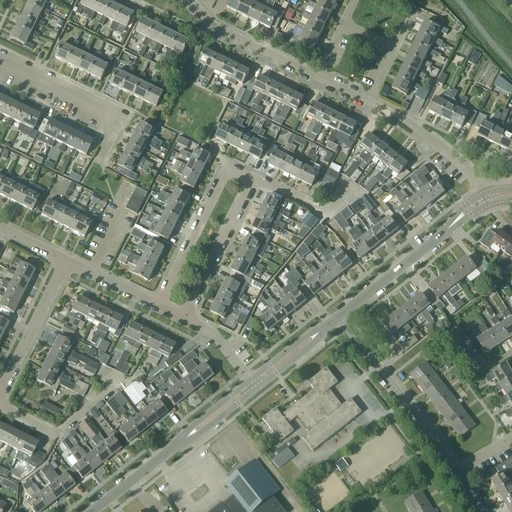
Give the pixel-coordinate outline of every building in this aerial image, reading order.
[(28,0),(27,4),(41,11),(40,13),(48,16),(50,12),(42,8),(45,1),(45,0),(28,0)] [(86,8),(91,11),(93,11),(98,0),(83,0),(81,5),(80,5),(78,9),(76,13),(80,15),(84,7),(86,8)] [(111,3),(104,0),(98,0),(93,11),(91,11),(88,17),(87,19),(91,21),(95,13),(102,16),(104,17),(111,3)] [(225,7),(237,13),(242,0),(226,0),(228,1),(225,7)] [(255,4),(253,3),(247,0),(242,0),(237,13),(248,18),(255,4)] [(266,9),(264,8),(257,5),(259,0),(254,0),(253,3),(255,4),(248,18),(259,24),(266,9)] [(276,30),(282,17),(284,13),(279,10),(277,15),(271,12),(275,4),(270,1),(268,0),(264,8),(266,9),(259,24),(270,29),(271,27),(276,30)] [(316,8),(330,15),(336,4),(327,0),(319,0),(317,5),(309,1),(307,6),(315,10),(316,8)] [(122,9),(111,3),(104,17),(102,16),(98,24),(103,26),(107,18),(114,22),(115,23),(122,9)] [(27,4),(21,15),(35,22),(34,24),(42,28),(44,24),(36,20),(40,13),(41,11),(27,4)] [(86,8),(83,14),(88,17),(91,11),(86,8)] [(310,19),(325,26),(330,15),(316,8),(315,10),(311,17),(303,13),(301,17),(309,21),(310,19)] [(115,23),(114,22),(110,30),(114,32),(118,24),(127,28),(134,14),(122,9),(115,23)] [(21,15),(16,27),(29,34),(29,35),(37,39),(39,35),(31,31),(34,24),(35,22),(21,15)] [(131,40),(134,42),(135,42),(139,34),(146,38),(148,39),(155,25),(143,19),(137,32),(135,32),(131,40)] [(305,30),(319,37),(325,26),(310,19),(309,21),(306,28),(298,24),(296,28),(304,32),(305,30)] [(434,40),(435,38),(438,31),(446,35),(448,31),(440,27),(439,28),(425,21),(419,33),(434,40)] [(166,30),(155,25),(148,39),(146,38),(142,46),(146,48),(150,40),(158,43),(159,44),(166,30)] [(25,42),(29,35),(29,34),(16,27),(10,38),(23,45),(23,46),(31,50),(33,46),(25,42)] [(296,28),(292,35),(300,39),(304,32),(296,28)] [(177,36),(166,30),(159,44),(158,43),(154,51),(158,53),(162,45),(169,49),(170,50),(177,36)] [(305,30),(304,32),(300,39),(292,35),(290,39),(299,43),(300,42),(304,44),(313,49),(319,37),(305,30)] [(442,42),(435,38),(434,40),(419,33),(414,44),(428,51),(429,49),(433,43),(440,46),(442,44),(442,42)] [(170,50),(169,49),(165,57),(169,59),(173,51),(182,55),(189,42),(177,36),(170,50)] [(290,39),(289,42),(301,49),(304,44),(300,42),(299,43),(290,39)] [(73,49),(75,50),(79,42),(75,40),(71,48),(62,44),(55,58),(67,63),(73,49)] [(437,53),(429,49),(428,51),(414,44),(408,55),(423,62),(424,61),(427,54),(435,58),(437,53)] [(73,49),(67,63),(78,69),(85,55),(86,56),(90,48),(86,46),(82,54),(75,50),(73,49)] [(198,52),(192,64),(193,65),(198,67),(199,64),(205,66),(200,77),(205,79),(217,55),(205,50),(203,54),(199,52),(198,52)] [(85,55),(78,69),(89,74),(96,61),(98,61),(102,53),(97,51),(93,59),(86,56),(85,55)] [(474,51),(472,55),(479,59),(481,55),(474,51)] [(217,55),(205,79),(209,81),(212,76),(214,71),(221,74),(227,61),(217,55)] [(431,65),(424,61),(423,62),(408,55),(403,66),(417,73),(418,72),(422,65),(429,69),(431,65)] [(105,65),(98,61),(96,61),(89,74),(101,80),(107,67),(109,67),(113,59),(109,57),(105,65)] [(229,83),(231,79),(238,66),(227,61),(221,74),(226,77),(225,81),(229,83)] [(243,85),(249,71),(238,66),(231,79),(229,83),(235,86),(236,82),(243,85)] [(426,76),(418,72),(417,73),(403,66),(397,77),(412,85),(413,83),(416,76),(424,80),(426,76)] [(129,76),(130,77),(134,69),(130,67),(126,75),(117,71),(110,85),(122,90),(129,76)] [(129,76),(122,90),(133,96),(140,82),(142,83),(146,75),(141,73),(137,81),(130,77),(129,76)] [(442,86),(447,76),(442,74),(437,83),(442,86)] [(252,80),(247,90),(252,92),(253,90),(259,93),(253,105),(258,107),(261,101),(264,95),(270,82),(259,76),(256,82),(252,80)] [(411,87),(418,91),(415,97),(424,101),(429,92),(420,88),(421,87),(413,83),(412,85),(397,77),(392,89),(406,96),(411,87)] [(501,89),(504,82),(498,77),(493,86),(501,89)] [(140,82),(133,96),(145,101),(151,88),(153,88),(157,80),(153,78),(149,86),(142,83),(140,82)] [(261,101),(266,103),(268,98),(274,101),(281,87),(270,82),(261,101)] [(160,92),(153,88),(151,88),(145,101),(156,107),(163,94),(164,94),(168,86),(164,84),(160,92)] [(223,96),(226,90),(221,87),(218,94),(223,96)] [(277,110),(282,112),(292,92),(281,87),(274,101),(280,104),(277,110)] [(233,102),(238,105),(245,91),(240,88),(233,102)] [(448,89),(442,101),(435,98),(429,111),(440,117),(446,103),(452,92),(448,89)] [(452,92),(446,103),(440,117),(450,122),(457,109),(460,103),(454,100),(457,92),(453,90),(452,92)] [(282,112),(279,118),(280,118),(284,120),(285,120),(290,109),(296,111),(295,114),(300,117),(305,106),(300,104),(303,98),(292,92),(282,112)] [(0,113),(0,119),(2,115),(9,118),(11,119),(18,105),(7,100),(0,113)] [(305,106),(300,117),(305,120),(307,117),(312,119),(306,131),(307,131),(312,134),(324,108),(313,103),(310,109),(305,106)] [(460,103),(457,109),(450,122),(461,128),(464,123),(470,126),(476,113),(470,110),(468,114),(462,111),(465,106),(464,105),(460,103)] [(11,119),(9,118),(6,126),(9,127),(13,120),(20,124),(22,125),(29,110),(18,105),(11,119)] [(239,108),(232,122),(236,125),(239,119),(241,116),(244,110),(239,108)] [(324,108),(312,134),(316,136),(317,136),(323,125),(328,127),(335,114),(324,108)] [(40,115),(29,110),(22,125),(20,124),(17,131),(20,133),(20,134),(29,138),(29,137),(33,130),(40,115)] [(334,130),(328,142),(329,142),(333,144),(334,144),(339,133),(346,119),(335,114),(328,127),(334,130)] [(490,125),(485,122),(487,117),(479,114),(473,127),(480,130),(478,136),(489,141),(501,116),(497,114),(494,120),(493,119),(490,125)] [(501,116),(489,141),(500,146),(506,133),(501,130),(504,125),(503,124),(506,118),(501,116)] [(49,120),(48,122),(43,119),(37,132),(39,133),(36,140),(41,143),(44,136),(51,139),(53,140),(60,125),(49,120)] [(233,130),(227,144),(237,149),(247,130),(241,127),(244,121),(239,119),(236,125),(233,130)] [(357,125),(346,119),(339,133),(350,138),(348,142),(353,145),(359,133),(354,131),(357,125)] [(227,144),(233,130),(236,125),(232,122),(231,122),(228,128),(222,125),(218,133),(216,138),(227,144)] [(135,134),(148,141),(160,147),(162,143),(156,140),(157,139),(151,136),(154,130),(141,123),(135,134)] [(218,123),(214,131),(218,133),(222,125),(218,123)] [(62,144),(63,145),(71,130),(60,125),(53,140),(51,139),(48,146),(51,148),(55,141),(62,144)] [(248,155),(261,130),(255,127),(252,132),(247,130),(237,149),(248,155)] [(33,130),(29,137),(34,139),(37,132),(33,130)] [(72,149),(74,150),(81,136),(71,130),(63,145),(62,144),(59,152),(62,153),(65,146),(72,149)] [(266,157),(272,145),(268,143),(269,141),(262,138),(265,132),(261,130),(248,155),(259,160),(262,155),(266,157)] [(511,135),(506,133),(500,146),(510,152),(511,148),(511,135)] [(146,145),(151,148),(157,152),(160,147),(148,141),(135,134),(129,145),(143,152),(146,145)] [(355,164),(359,167),(379,142),(369,134),(360,146),(365,150),(359,158),(355,164)] [(272,145),(266,157),(271,159),(268,165),(279,170),(292,145),(293,142),(296,137),(291,135),(284,149),(283,148),(280,154),(275,151),(277,148),(272,145)] [(92,141),(81,136),(74,150),(72,149),(69,157),(73,158),(76,151),(85,156),(92,141)] [(190,142),(179,137),(176,143),(187,148),(190,142)] [(374,157),(379,161),(388,149),(379,142),(359,167),(363,170),(367,165),(368,165),(374,157)] [(124,155),(137,162),(148,168),(149,168),(149,169),(151,170),(154,165),(145,161),(146,160),(140,157),(143,152),(129,145),(124,155)] [(296,147),(292,145),(279,170),(290,176),(296,162),(291,160),(294,154),(293,153),(296,147)] [(210,156),(196,149),(193,156),(188,153),(181,150),(179,155),(185,158),(191,161),(191,160),(204,167),(210,156)] [(379,161),(388,168),(398,157),(388,149),(379,161)] [(333,155),(328,152),(323,162),(328,165),(333,155)] [(300,181),(313,156),(309,154),(305,160),(305,159),(302,165),(296,162),(290,176),(300,181)] [(131,173),(135,166),(146,173),(149,169),(149,168),(148,168),(137,162),(124,155),(118,166),(126,170),(123,176),(134,181),(137,175),(131,173)] [(313,156),(300,181),(311,187),(321,168),(314,164),(317,158),(313,156)] [(388,168),(382,176),(386,179),(387,180),(393,172),(398,176),(396,178),(400,181),(410,174),(404,169),(407,164),(398,157),(388,168)] [(191,160),(191,161),(188,166),(183,164),(182,164),(176,161),(174,166),(185,171),(199,178),(204,167),(191,160)] [(356,170),(357,170),(359,167),(355,164),(354,163),(344,176),(349,180),(356,170)] [(341,173),(343,167),(333,164),(331,170),(341,173)] [(199,178),(185,171),(174,166),(172,170),(178,173),(177,174),(183,177),(180,182),(193,189),(199,178)] [(435,181),(430,185),(423,177),(427,174),(423,167),(414,174),(434,201),(444,193),(435,181)] [(326,174),(337,180),(339,174),(329,169),(326,174)] [(361,174),(357,170),(356,170),(349,180),(354,183),(361,174)] [(0,192),(6,181),(8,181),(11,174),(7,172),(4,179),(0,177),(0,192)] [(382,176),(378,173),(374,178),(373,178),(364,189),(369,193),(378,182),(382,176)] [(334,185),(337,180),(326,174),(323,180),(334,185)] [(417,187),(421,192),(416,196),(425,208),(434,201),(414,174),(410,177),(417,187)] [(73,180),(78,183),(81,177),(76,175),(73,180)] [(170,182),(158,176),(156,182),(167,188),(170,182)] [(382,176),(378,182),(382,185),(386,179),(382,176)] [(6,181),(0,192),(0,195),(10,200),(17,186),(19,187),(22,179),(18,178),(15,185),(8,181),(6,181)] [(323,180),(321,185),(331,191),(334,185),(323,180)] [(17,186),(10,200),(20,205),(28,191),(30,192),(32,185),(29,183),(26,190),(19,187),(17,186)] [(328,196),(331,191),(321,185),(318,191),(328,196)] [(134,193),(145,198),(147,193),(137,187),(134,193)] [(36,195),(30,192),(28,191),(20,205),(31,211),(33,209),(36,202),(39,197),(41,198),(45,191),(40,188),(36,195)] [(379,197),(383,193),(380,189),(375,193),(378,197),(379,197)] [(397,202),(398,201),(402,207),(397,211),(406,223),(416,215),(398,193),(395,189),(389,194),(392,198),(394,200),(397,202)] [(167,194),(165,199),(184,208),(190,197),(176,190),(173,197),(167,194)] [(425,208),(416,196),(410,200),(402,190),(398,193),(416,215),(425,208)] [(134,193),(131,198),(142,203),(145,198),(134,193)] [(383,193),(379,197),(384,203),(392,198),(389,194),(383,193)] [(93,194),(90,200),(103,207),(107,201),(93,194)] [(284,211),(279,208),(282,202),(268,195),(263,207),(282,216),(288,219),(290,215),(284,212),(284,211)] [(376,207),(366,195),(359,200),(369,213),(376,207)] [(59,206),(61,207),(63,200),(60,198),(57,205),(48,201),(40,215),(51,221),(59,206)] [(131,198),(128,203),(139,209),(142,203),(131,198)] [(165,199),(163,203),(168,206),(165,212),(179,219),(184,208),(165,199)] [(355,213),(359,209),(364,206),(359,200),(350,207),(355,213)] [(136,214),(139,209),(128,203),(126,209),(136,214)] [(59,206),(51,221),(62,226),(69,212),(71,212),(74,205),(71,204),(67,211),(61,207),(59,206)] [(278,222),(282,216),(263,207),(257,217),(282,230),(285,225),(278,222)] [(340,214),(346,222),(354,216),(348,208),(340,214)] [(69,212),(62,226),(73,232),(80,217),(82,218),(85,211),(82,209),(78,216),(71,212),(69,212)] [(165,212),(162,219),(157,216),(151,213),(148,217),(155,220),(154,220),(160,223),(173,229),(179,219),(165,212)] [(89,221),(82,218),(80,217),(73,232),(84,237),(91,223),(93,224),(97,217),(92,214),(89,221)] [(309,214),(299,225),(302,227),(303,227),(306,228),(306,227),(310,230),(318,221),(309,214)] [(342,230),(348,225),(346,222),(340,214),(333,219),(342,230)] [(375,228),(370,233),(379,244),(388,237),(375,220),(371,215),(367,218),(375,228)] [(168,241),(173,229),(160,223),(154,220),(155,220),(148,217),(146,222),(152,225),(149,231),(168,241)] [(252,228),(257,231),(254,235),(268,242),(271,238),(265,235),(268,228),(280,234),(282,230),(257,217),(252,228)] [(389,217),(383,222),(379,217),(375,220),(388,237),(398,229),(389,217)] [(326,229),(320,224),(311,234),(317,239),(326,229)] [(356,227),(352,230),(370,252),(379,244),(370,233),(364,237),(356,227)] [(142,241),(145,235),(134,229),(131,236),(142,241)] [(500,229),(496,235),(488,230),(479,243),(488,250),(492,244),(501,250),(510,237),(500,229)] [(360,259),(370,252),(352,230),(348,233),(352,238),(351,238),(355,244),(350,248),(360,259)] [(255,255),(267,261),(269,256),(263,253),(264,253),(263,253),(266,247),(268,242),(254,235),(252,240),(247,237),(242,248),(255,255)] [(501,250),(511,257),(509,259),(511,260),(511,237),(510,237),(501,250)] [(156,245),(151,242),(148,247),(140,244),(137,249),(145,253),(159,259),(164,248),(156,245)] [(242,248),(236,259),(250,266),(255,255),(242,248)] [(352,266),(343,254),(339,249),(333,253),(329,248),(325,251),(342,273),(352,266)] [(304,257),(299,250),(296,253),(301,259),(304,257)] [(342,273),(325,251),(321,254),(325,260),(324,260),(328,265),(323,269),(333,281),(342,273)] [(159,259),(145,253),(142,259),(137,256),(134,261),(140,263),(153,270),(159,259)] [(128,258),(121,255),(118,262),(125,265),(126,262),(128,258)] [(19,266),(15,272),(14,275),(29,282),(34,270),(20,263),(21,261),(14,257),(12,262),(19,266)] [(467,257),(457,265),(466,277),(476,269),(481,276),(486,272),(480,263),(478,261),(473,265),(467,257)] [(251,285),(253,281),(244,277),(250,266),(236,259),(231,270),(239,274),(237,278),(251,285)] [(132,265),(138,268),(134,275),(148,281),(153,270),(140,263),(134,261),(132,265)] [(483,261),(480,263),(486,272),(490,268),(483,261)] [(310,263),(306,266),(314,276),(323,288),(333,281),(323,269),(318,273),(310,263)] [(457,284),(466,277),(457,265),(447,273),(457,284)] [(14,275),(15,272),(8,269),(6,273),(13,276),(10,283),(9,285),(23,292),(29,282),(14,275)] [(294,269),(289,273),(297,282),(302,279),(294,269)] [(297,282),(289,273),(284,277),(294,289),(300,286),(297,282)] [(447,292),(457,284),(447,273),(438,280),(447,292)] [(314,296),(323,288),(314,276),(304,284),(314,296)] [(246,303),(248,298),(237,293),(240,286),(226,279),(221,290),(234,297),(246,303)] [(1,287),(6,290),(4,294),(4,296),(18,303),(23,292),(9,285),(10,283),(3,280),(1,284),(2,284),(1,287)] [(435,305),(440,302),(438,299),(443,295),(452,307),(452,306),(457,312),(460,308),(456,303),(447,292),(438,280),(428,288),(433,294),(429,297),(435,305)] [(475,288),(479,293),(483,290),(479,285),(475,288)] [(257,297),(261,290),(251,286),(247,292),(257,297)] [(278,305),(287,317),(296,310),(283,293),(279,288),(275,291),(279,296),(278,297),(282,302),(278,305)] [(475,297),(479,293),(475,288),(471,291),(475,297)] [(283,293),(296,310),(306,302),(297,290),(292,294),(288,289),(283,293)] [(229,308),(234,311),(235,310),(241,313),(243,308),(232,302),(234,297),(221,290),(216,301),(229,308)] [(4,296),(4,294),(0,292),(0,296),(3,298),(0,302),(0,307),(13,314),(18,303),(4,296)] [(433,330),(437,326),(433,321),(434,321),(425,310),(430,306),(431,308),(435,305),(429,297),(425,300),(420,294),(411,302),(426,321),(429,324),(433,330)] [(261,296),(259,301),(261,304),(265,309),(269,306),(268,305),(265,301),(261,296)] [(71,311),(77,313),(74,319),(75,320),(72,326),(77,328),(80,321),(80,322),(82,316),(89,303),(78,297),(71,311)] [(460,300),(456,303),(460,308),(464,305),(460,300)] [(224,319),(229,308),(216,301),(210,312),(224,319)] [(278,305),(274,301),(268,305),(269,306),(265,309),(278,325),(287,317),(278,305)] [(411,321),(416,317),(421,324),(426,321),(411,302),(401,309),(411,321)] [(100,308),(89,303),(82,316),(93,321),(100,308)] [(261,313),(264,316),(258,321),(268,332),(278,325),(265,309),(261,304),(257,307),(262,313),(261,313)] [(93,321),(98,324),(96,330),(94,336),(93,336),(90,343),(95,345),(110,313),(100,308),(93,321)] [(406,324),(411,321),(401,309),(392,316),(405,334),(411,329),(406,324)] [(235,310),(234,311),(232,315),(238,318),(236,324),(242,327),(247,317),(241,314),(241,313),(235,310)] [(500,325),(509,339),(511,336),(511,318),(511,317),(507,310),(502,313),(507,321),(501,325),(500,325)] [(102,340),(108,329),(115,332),(113,336),(118,338),(123,326),(119,324),(121,319),(110,313),(95,345),(94,347),(99,350),(104,341),(102,340)] [(382,324),(388,331),(381,336),(389,346),(396,341),(392,336),(396,332),(400,338),(405,334),(392,316),(382,324)] [(489,333),(497,346),(509,339),(500,325),(501,325),(496,317),(490,321),(495,329),(489,332),(489,333)] [(0,332),(3,334),(8,323),(0,318),(0,332)] [(251,331),(256,321),(250,318),(245,328),(251,331)] [(125,351),(129,354),(142,328),(130,323),(124,337),(130,340),(125,351)] [(429,324),(425,328),(429,333),(433,330),(429,324)] [(73,336),(75,331),(71,329),(64,325),(62,331),(73,336)] [(489,333),(489,332),(484,325),(479,328),(484,336),(477,340),(486,353),(497,346),(489,333)] [(152,334),(142,328),(129,354),(134,356),(137,350),(140,345),(146,347),(152,334)] [(163,339),(152,334),(146,347),(151,350),(148,356),(149,356),(146,362),(151,364),(163,339)] [(65,335),(62,340),(71,344),(73,339),(65,335)] [(409,339),(414,345),(418,341),(414,336),(410,339),(409,339)] [(78,361),(85,365),(96,370),(99,365),(80,356),(80,357),(74,354),(74,353),(68,350),(71,344),(58,337),(52,348),(77,361),(78,361)] [(163,339),(151,364),(155,366),(158,360),(158,361),(161,355),(168,358),(174,345),(163,339)] [(404,352),(414,345),(409,339),(400,346),(404,352)] [(75,365),(77,361),(52,348),(47,359),(60,366),(63,361),(69,363),(69,362),(75,365)] [(95,358),(98,350),(92,348),(89,355),(95,358)] [(192,351),(182,359),(187,364),(191,361),(196,357),(196,356),(192,351)] [(110,357),(99,352),(98,352),(99,363),(105,366),(110,357)] [(177,352),(171,357),(175,362),(181,357),(178,352),(177,352)] [(67,382),(69,378),(63,375),(63,374),(58,371),(60,366),(47,359),(42,370),(67,382)] [(182,359),(178,362),(183,367),(187,364),(182,359)] [(119,373),(124,364),(118,361),(114,371),(119,373)] [(191,361),(187,364),(202,384),(212,376),(208,372),(204,366),(203,364),(198,368),(191,361)] [(419,385),(434,373),(426,362),(410,375),(419,385)] [(207,363),(204,366),(208,372),(212,369),(207,363)] [(130,367),(124,364),(119,373),(125,376),(130,367)] [(187,364),(183,367),(185,370),(184,370),(188,376),(183,379),(193,391),(202,384),(187,364)] [(496,378),(499,384),(500,384),(511,377),(511,374),(506,364),(485,377),(488,382),(496,378)] [(94,376),(96,370),(85,365),(83,370),(94,376)] [(290,402),(293,406),(281,416),(275,408),(262,419),(280,442),(294,432),(287,424),(297,416),(309,432),(302,438),(313,452),(362,413),(351,399),(342,407),(329,390),(338,383),(326,368),(308,383),(314,390),(300,401),(296,397),(290,402)] [(136,380),(145,375),(142,369),(132,375),(136,380)] [(55,392),(58,385),(83,397),(86,392),(75,386),(67,382),(42,370),(36,381),(49,387),(48,389),(55,392)] [(167,371),(163,374),(168,379),(172,376),(167,371)] [(434,373),(419,385),(427,396),(442,384),(434,373)] [(163,374),(159,377),(164,382),(168,379),(163,374)] [(168,379),(174,387),(183,399),(193,391),(183,379),(179,383),(172,375),(172,376),(168,379)] [(511,392),(511,377),(500,384),(499,384),(491,389),(494,394),(503,389),(506,396),(511,392)] [(77,381),(75,386),(86,392),(88,386),(77,381)] [(442,384),(427,396),(435,406),(451,394),(442,384)] [(134,385),(130,387),(136,395),(141,400),(145,397),(140,392),(144,390),(140,386),(134,385)] [(125,391),(124,391),(131,400),(132,398),(136,404),(141,400),(136,395),(130,387),(125,391)] [(162,391),(158,395),(165,403),(169,400),(174,406),(183,399),(174,387),(165,394),(162,391)] [(114,396),(122,406),(127,403),(119,392),(114,396)] [(511,392),(506,396),(498,400),(501,406),(509,401),(511,405),(511,392)] [(451,394),(435,406),(444,417),(459,405),(451,394)] [(122,406),(114,396),(107,402),(115,412),(113,413),(118,418),(122,415),(117,410),(121,407),(122,406)] [(147,408),(156,420),(166,413),(157,401),(147,408)] [(101,402),(95,407),(97,410),(104,405),(101,402)] [(459,405),(444,417),(452,427),(467,415),(459,405)] [(121,407),(117,410),(122,415),(126,412),(121,407)] [(53,408),(48,417),(56,421),(60,412),(53,408)] [(147,428),(156,420),(147,408),(137,416),(147,428)] [(476,426),(467,415),(452,427),(460,438),(476,426)] [(137,416),(132,420),(131,419),(129,418),(126,421),(128,424),(128,423),(137,435),(147,428),(137,416)] [(88,418),(83,422),(89,430),(95,437),(98,434),(94,429),(95,428),(88,418)] [(83,422),(78,426),(79,427),(84,434),(85,433),(91,440),(95,437),(89,430),(83,422)] [(128,423),(128,424),(118,431),(128,443),(137,435),(128,423)] [(0,437),(0,442),(7,446),(9,447),(16,432),(5,427),(0,437)] [(9,447),(7,446),(4,453),(8,455),(11,448),(18,451),(19,452),(27,437),(16,432),(9,447)] [(98,434),(95,437),(110,457),(120,449),(111,437),(105,442),(98,434)] [(70,435),(65,439),(76,452),(80,449),(76,444),(76,443),(70,435)] [(15,458),(27,465),(36,469),(43,463),(46,456),(34,450),(38,443),(27,437),(19,452),(18,451),(15,458)] [(95,437),(91,440),(97,448),(91,452),(101,464),(110,457),(95,437)] [(287,449),(296,442),(293,438),(269,457),(272,461),(287,449)] [(61,442),(67,451),(68,450),(72,455),(76,452),(65,439),(61,442)] [(80,449),(76,452),(82,460),(91,472),(101,464),(91,452),(87,456),(80,448),(80,449)] [(287,449),(272,461),(278,469),(293,457),(287,449)] [(77,464),(68,471),(74,478),(78,475),(82,479),(91,472),(82,460),(76,452),(72,455),(71,456),(77,464)] [(511,458),(496,469),(499,475),(490,481),(497,491),(511,482),(511,475),(507,478),(504,473),(511,468),(511,458)] [(335,464),(340,472),(348,467),(342,459),(335,464)] [(285,511),(272,495),(279,489),(256,461),(226,485),(236,498),(224,507),(221,503),(209,511),(285,511)] [(48,465),(44,468),(48,473),(52,470),(51,469),(48,465)] [(44,468),(40,471),(44,477),(48,473),(44,468)] [(52,470),(48,473),(55,481),(64,493),(74,486),(70,481),(74,478),(68,471),(67,472),(59,478),(52,470)] [(44,477),(50,485),(45,489),(55,501),(64,493),(55,481),(48,473),(44,477)] [(18,486),(2,478),(0,483),(0,485),(17,493),(18,486)] [(503,502),(511,496),(511,482),(497,491),(503,502)] [(33,485),(29,488),(45,508),(55,501),(45,489),(40,493),(34,485),(33,485)] [(19,508),(18,511),(31,511),(32,511),(40,511),(45,508),(29,488),(26,491),(25,492),(31,500),(27,504),(26,503),(20,507),(19,508)] [(410,511),(414,511),(429,504),(422,492),(405,502),(410,511)] [(511,496),(503,502),(508,511),(509,511),(511,510),(511,496)] [(4,506),(0,503),(0,511),(9,511),(12,508),(14,503),(7,499),(4,506)]
